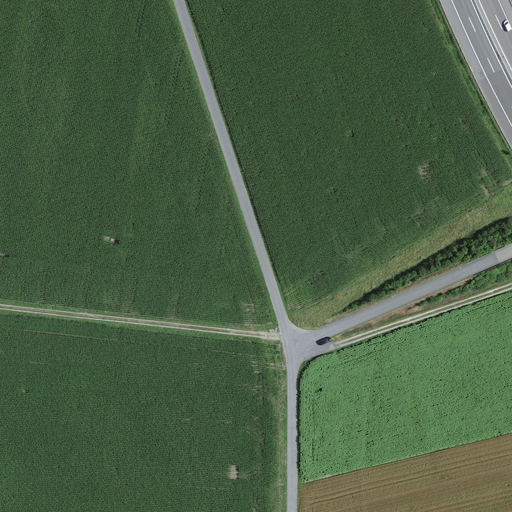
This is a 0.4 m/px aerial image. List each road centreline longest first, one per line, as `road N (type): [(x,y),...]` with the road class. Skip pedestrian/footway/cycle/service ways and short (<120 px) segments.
road 1 (unclassified): [(179,0),(288,337)]
road 2 (track): [(288,337),(0,306)]
road 3 (unclassified): [(511,250),(327,330),(288,337)]
road 4 (track): [(304,336),(339,344),(511,285)]
road 5 (unclassified): [(288,337),(292,511)]
